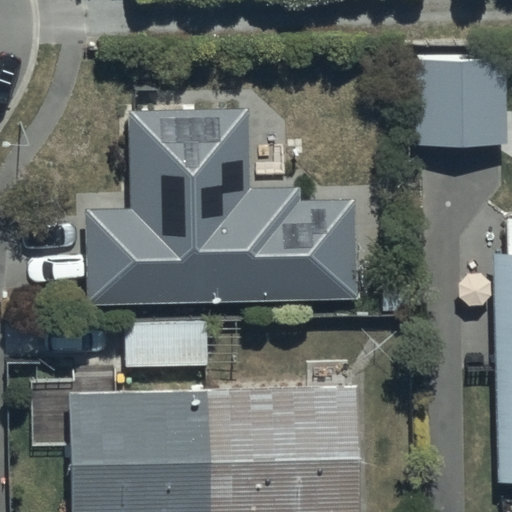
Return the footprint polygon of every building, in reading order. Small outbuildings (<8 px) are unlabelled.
[(399,51),(398,140),(486,141),(487,52),(399,51)] [(69,204),(71,299),(341,292),(339,201),(286,202),(285,185),(236,186),(234,106),(114,109),(116,203),(69,204)] [(478,476),(511,475),(511,213),(494,214),(494,251),(472,252),(473,325),(459,325),(459,371),(478,371),(478,476)] [(194,318),(109,316),(108,364),(193,366),(194,318)] [(49,391),(52,511),(344,511),(340,393),(349,392),(348,364),(304,365),(304,384),(49,391)]
